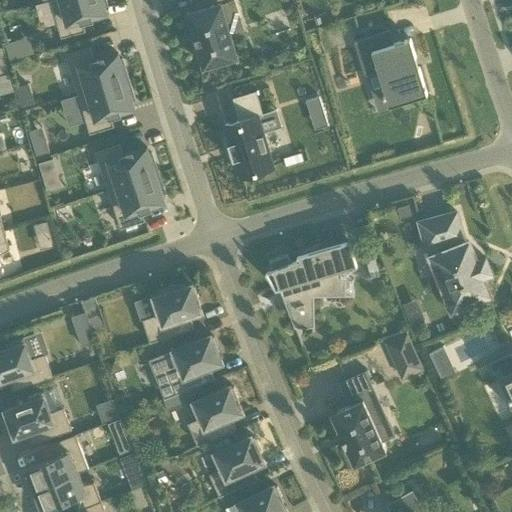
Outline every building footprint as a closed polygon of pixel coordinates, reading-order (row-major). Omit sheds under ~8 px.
[(106,0),(51,0),(62,38),(86,31),(83,21),(93,18),(93,17),(107,13),(105,6),(108,5),(106,0)] [(238,56),(233,40),(228,22),(241,18),(235,1),(222,5),(222,4),(222,3),(219,4),(217,0),(196,0),(198,6),(210,2),(211,6),(188,13),(205,66),(238,56)] [(355,42),(364,76),(377,72),(387,107),(426,97),(410,41),(387,47),(383,34),(355,42)] [(90,46),(66,54),(78,94),(129,80),(123,59),(121,60),(119,54),(105,58),(104,56),(94,59),(90,46)] [(129,80),(78,94),(90,134),(114,126),(111,115),(121,113),(121,111),(134,107),(133,101),(135,100),(129,80)] [(241,120),(226,125),(231,143),(229,144),(234,159),(236,159),(241,177),(274,167),(264,135),(259,117),(264,115),(263,113),(257,91),(234,98),(241,120)] [(120,144),(96,152),(109,190),(159,173),(153,153),(150,154),(147,148),(134,152),(133,151),(123,154),(120,144)] [(159,173),(109,190),(121,228),(145,221),(142,210),(152,207),(151,205),(165,201),(163,194),(166,193),(159,173)] [(409,205),(398,208),(401,219),(412,216),(409,205)] [(491,272),(491,271),(487,272),(483,261),(486,259),(486,258),(475,262),(468,244),(464,246),(462,238),(464,237),(457,212),(420,222),(427,248),(432,246),(435,257),(440,271),(436,274),(433,278),(432,282),(433,287),(436,291),(440,294),(444,295),(449,294),(454,307),(488,294),(481,276),(491,272)] [(0,274),(4,273),(0,257),(0,254),(10,250),(4,228),(0,229),(0,274)] [(344,269),(356,265),(349,241),(322,249),(300,256),(301,259),(293,262),(292,260),(288,254),(270,261),(270,262),(271,262),(274,269),(280,286),(281,288),(285,286),(290,296),(292,298),(286,304),(286,305),(287,305),(291,315),(291,316),(295,325),(295,327),(297,327),(315,326),(314,296),(333,284),(330,273),(338,271),(344,269)] [(190,315),(191,315),(202,311),(198,301),(200,301),(195,286),(194,287),(193,284),(172,291),(171,289),(157,294),(157,296),(155,297),(160,314),(143,320),(151,342),(195,328),(190,315)] [(410,329),(426,323),(417,300),(401,307),(410,329)] [(72,317),(77,331),(90,326),(85,313),(72,317)] [(93,331),(106,327),(101,313),(88,317),(93,331)] [(403,378),(423,369),(407,334),(387,343),(403,378)] [(211,366),(212,366),(222,362),(218,352),(220,351),(214,337),(213,338),(212,335),(174,350),(150,360),(165,399),(216,379),(211,366)] [(32,359),(31,357),(25,338),(19,340),(9,343),(11,347),(0,350),(0,381),(4,380),(9,379),(13,389),(13,391),(36,383),(53,377),(45,354),(40,356),(32,359)] [(511,347),(487,360),(493,374),(499,371),(502,375),(500,376),(511,400),(511,347)] [(395,435),(388,419),(376,424),(361,392),(373,386),(367,372),(341,383),(351,405),(332,414),(340,429),(339,430),(340,432),(340,431),(347,447),(348,449),(355,464),(387,450),(383,441),(395,435)] [(232,417),(233,416),(243,412),(238,402),(240,401),(234,387),(232,388),(231,385),(195,401),(202,418),(189,423),(198,446),(237,429),(232,417)] [(51,412),(50,411),(43,392),(36,394),(28,397),(30,401),(23,403),(6,410),(6,411),(7,412),(4,413),(9,427),(12,427),(16,437),(19,435),(19,436),(29,432),(33,444),(42,441),(72,430),(64,407),(59,409),(51,412)] [(128,436),(121,419),(108,424),(114,441),(128,436)] [(79,473),(89,469),(76,435),(69,437),(59,441),(52,443),(53,444),(57,455),(51,458),(27,467),(28,469),(29,472),(26,473),(32,488),(34,487),(35,489),(70,475),(74,474),(79,472),(79,473)] [(253,467),(254,466),(264,462),(260,452),(261,451),(255,437),(253,438),(252,435),(216,452),(223,469),(210,474),(220,496),(259,479),(253,467)] [(140,468),(134,453),(120,459),(126,474),(140,468)] [(84,485),(79,473),(79,472),(74,474),(70,475),(35,489),(36,491),(34,492),(40,507),(42,506),(44,511),(74,499),(79,511),(86,508),(99,503),(102,501),(94,482),(90,483),(87,484),(84,485)] [(284,511),(287,511),(283,501),(284,500),(277,487),(276,487),(274,485),(239,502),(243,511),(284,511)] [(424,511),(413,492),(389,505),(392,511),(424,511)] [(106,511),(102,501),(99,503),(86,508),(79,511),(106,511)]
